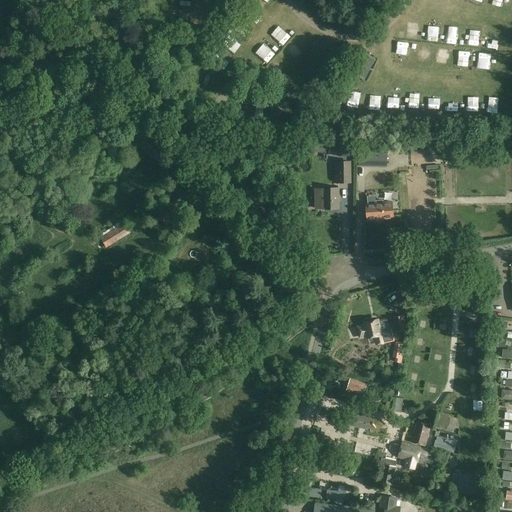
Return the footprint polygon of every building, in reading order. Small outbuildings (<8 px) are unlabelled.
[(365,78),(374,60),(366,55),(356,74),(365,78)] [(138,144),(162,165),(172,154),(147,133),(138,144)] [(352,156),(352,146),(338,146),(338,156),(351,156),(352,156)] [(359,165),(387,165),(387,150),(384,150),(384,147),(368,147),(368,149),(359,149),(359,165)] [(338,161),(338,164),(338,184),(350,184),(350,161),(338,161)] [(323,188),(323,189),(315,189),(315,208),(323,208),(338,208),(338,188),(323,188)] [(392,203),(383,203),(383,200),(376,201),(376,204),(366,205),(367,220),(393,218),(392,203)] [(173,202),(159,213),(167,224),(171,221),(173,224),(180,219),(178,216),(182,213),(173,202)] [(419,213),(410,213),(411,235),(435,235),(434,221),(420,221),(419,213)] [(111,228),(99,235),(101,237),(100,238),(106,247),(130,232),(124,223),(122,224),(119,220),(109,226),(111,228)] [(432,309),(446,304),(444,297),(429,302),(432,309)] [(404,315),(393,317),(396,332),(407,330),(404,315)] [(366,326),(359,328),(361,338),(368,336),(369,339),(377,337),(378,344),(389,342),(394,341),(391,328),(388,328),(386,318),(379,320),(365,323),(366,326)] [(503,361),(511,360),(511,351),(503,351),(503,361)] [(478,362),(479,353),(472,352),(471,361),(478,362)] [(364,396),(367,384),(351,379),(347,390),(364,396)] [(502,402),(511,402),(511,391),(503,391),(502,402)] [(448,416),(454,405),(447,402),(442,412),(448,416)] [(343,423),(363,427),(369,429),(371,417),(345,412),(343,423)] [(448,433),(450,423),(439,420),(436,431),(448,433)] [(470,432),(479,432),(479,428),(484,428),(484,420),(470,420),(470,432)] [(412,437),(411,442),(426,446),(431,425),(416,421),(412,437)] [(329,437),(318,434),(315,443),(327,446),(329,437)] [(455,453),(457,444),(436,441),(435,450),(455,453)] [(480,451),(479,442),(471,443),(471,452),(480,451)] [(429,450),(421,448),(403,443),(399,458),(408,460),(406,467),(414,469),(416,462),(417,463),(419,457),(427,459),(429,450)] [(394,473),(397,461),(383,458),(382,464),(385,464),(381,483),(401,488),(404,475),(394,473)] [(478,474),(478,463),(467,463),(467,474),(478,474)] [(368,485),(373,486),(375,484),(376,475),(374,473),(369,472),(366,474),(366,483),(368,485)] [(465,488),(466,483),(477,484),(478,477),(458,474),(456,486),(465,488)] [(305,488),(304,498),(313,499),(314,496),(321,496),(322,490),(305,488)] [(326,501),(346,502),(346,491),(327,491),(326,501)] [(381,496),(379,511),(399,511),(400,507),(396,507),(397,498),(381,496)]
